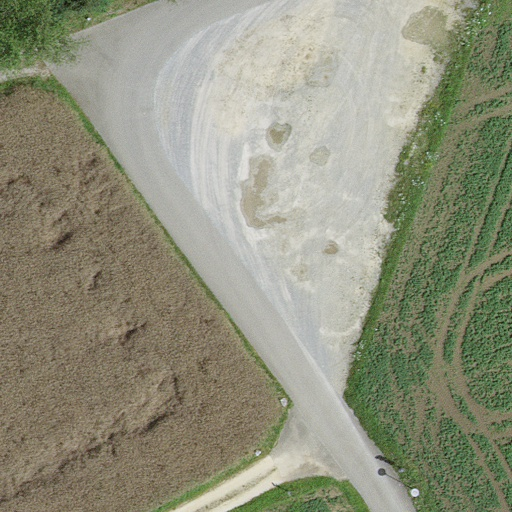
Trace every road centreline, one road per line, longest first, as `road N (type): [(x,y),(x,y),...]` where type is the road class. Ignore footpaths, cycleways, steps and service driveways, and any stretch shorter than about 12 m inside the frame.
road 1 (track): [(167,17),(0,70)]
road 2 (track): [(334,439),(196,511)]
